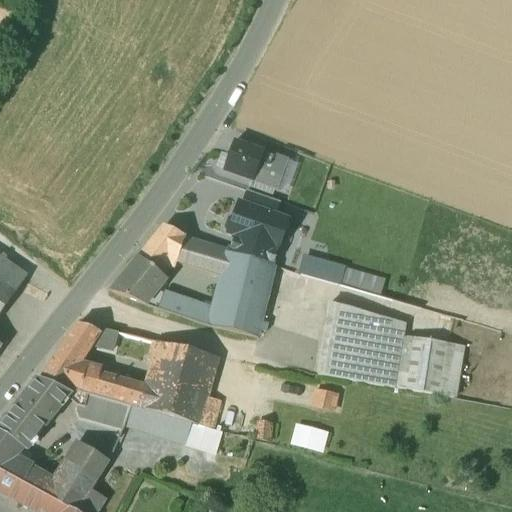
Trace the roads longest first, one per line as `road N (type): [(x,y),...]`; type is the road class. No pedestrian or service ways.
road 1 (residential): [(0,400),(208,119)]
road 2 (unclassified): [(208,119),(274,0)]
